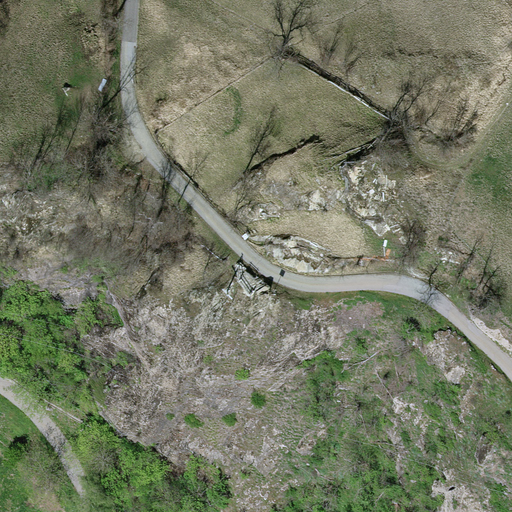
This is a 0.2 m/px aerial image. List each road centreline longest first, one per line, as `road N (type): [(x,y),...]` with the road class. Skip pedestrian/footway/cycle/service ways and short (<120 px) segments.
road 1 (unclassified): [(131,0),(131,115),(145,142),(245,252),(293,281),(377,281),(420,291),(511,371)]
road 2 (unclassified): [(91,511),(60,444),(0,384)]
